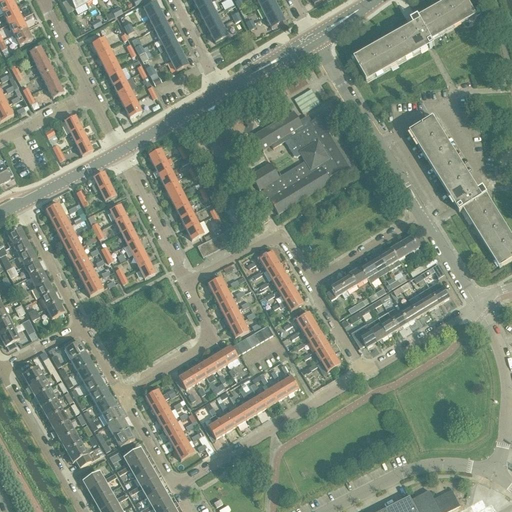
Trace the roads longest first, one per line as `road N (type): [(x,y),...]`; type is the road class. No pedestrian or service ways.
road 1 (residential): [(173,483),(361,376)]
road 2 (residential): [(429,213),(316,32)]
road 3 (unclassified): [(487,468),(510,402),(481,304)]
road 4 (unclassified): [(327,511),(407,473),(437,465),(487,468)]
road 5 (residential): [(307,282),(279,231),(186,284)]
road 6 (residential): [(81,511),(0,371)]
road 7 (residential): [(122,393),(200,349),(205,324),(186,284)]
road 8 (residential): [(186,284),(119,152)]
road 9 (residential): [(307,282),(429,213)]
road 10 (residential): [(361,376),(481,304)]
road 11 (residential): [(79,325),(17,205)]
